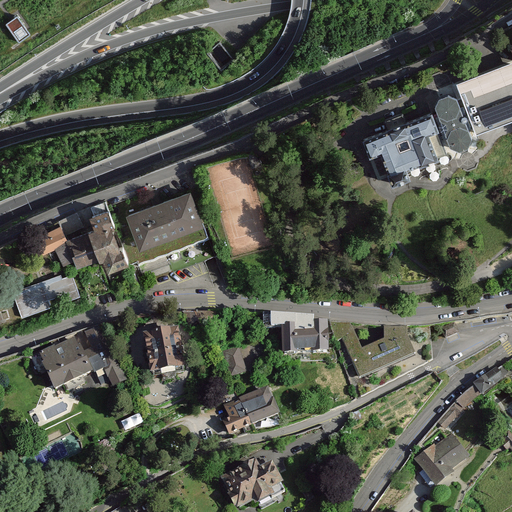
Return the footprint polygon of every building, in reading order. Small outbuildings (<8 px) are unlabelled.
[(30,34),(19,15),(7,23),(19,42),(30,34)] [(460,106),(469,131),(511,115),(511,61),(489,70),(457,81),(465,105),(460,106)] [(469,147),(471,137),(469,131),(460,106),(456,97),(447,94),(438,98),(434,107),(446,142),(451,151),(461,152),(469,147)] [(437,133),(429,114),(407,123),(402,110),(382,118),(387,130),(362,140),(379,182),(436,160),(427,136),(437,133)] [(266,150),(254,155),(258,166),(270,162),(266,150)] [(137,251),(202,228),(190,192),(124,215),(137,251)] [(95,211),(110,205),(107,199),(93,206),(95,211)] [(104,210),(86,216),(92,229),(66,240),(68,246),(58,250),(68,273),(119,254),(104,210)] [(59,224),(30,236),(39,256),(58,250),(68,246),(66,240),(59,224)] [(59,278),(12,292),(20,320),(67,306),(59,278)] [(281,331),(280,359),(327,361),(328,322),(262,319),(262,330),(281,331)] [(456,325),(440,331),(445,342),(460,336),(456,325)] [(125,383),(101,328),(88,334),(94,349),(83,354),(75,337),(38,354),(55,392),(96,373),(105,392),(125,383)] [(359,386),(427,358),(418,337),(401,344),(395,329),(343,350),(359,386)] [(147,377),(182,372),(177,332),(141,336),(147,377)] [(230,378),(247,372),(239,348),(222,354),(230,378)] [(497,371),(475,389),(482,398),(505,381),(497,371)] [(228,438),(280,416),(268,387),(223,407),(229,422),(222,425),(228,438)] [(475,389),(458,405),(466,413),(482,398),(475,389)] [(439,426),(446,433),(466,413),(458,405),(439,426)] [(127,428),(145,422),(142,413),(124,419),(127,428)] [(415,461),(435,490),(453,477),(450,473),(469,459),(452,435),(415,461)] [(511,439),(508,435),(497,443),(510,460),(511,458),(511,439)] [(283,490),(270,463),(259,469),(256,464),(217,483),(230,511),(239,511),(256,504),(260,511),(273,505),(269,497),(283,490)]
